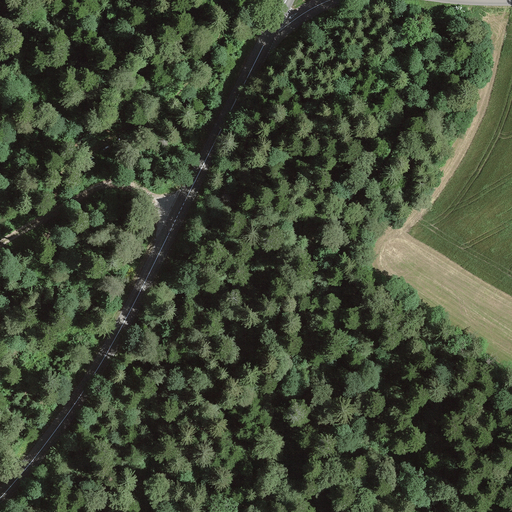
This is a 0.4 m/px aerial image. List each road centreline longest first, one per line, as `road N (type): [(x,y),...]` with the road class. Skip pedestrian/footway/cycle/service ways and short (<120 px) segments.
road 1 (secondary): [(268,35),(209,141),(95,392),(0,508)]
road 2 (track): [(0,243),(106,181),(133,187),(175,223)]
